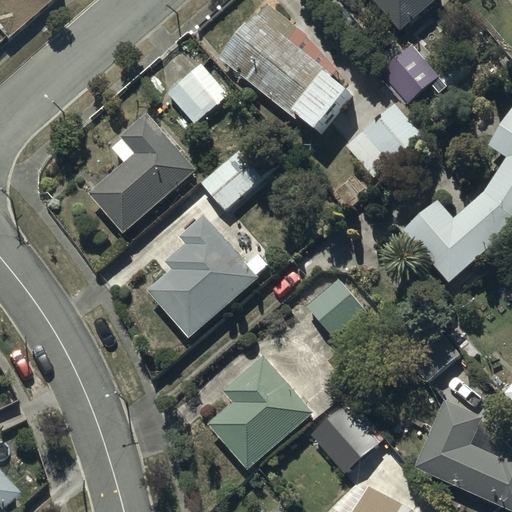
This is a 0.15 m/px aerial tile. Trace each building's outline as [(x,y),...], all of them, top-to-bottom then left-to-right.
[(371,0),(401,35),(437,5),(441,9),(451,1),(450,0),(371,0)] [(257,17),(222,61),(295,120),(298,117),(320,135),(353,95),(334,80),(339,73),(308,37),(270,6),(258,19),(257,17)] [(395,46),(375,63),(409,106),(440,80),(449,92),(475,70),(464,57),(440,78),(414,47),(404,56),(395,46)] [(204,64),(169,96),(194,127),(231,97),(204,64)] [(398,105),(348,149),(376,181),(426,138),(398,105)] [(439,203),(404,235),(450,287),(511,233),(511,110),(489,150),(507,160),(486,196),(456,221),(439,203)] [(125,142),(114,151),(127,165),(91,197),(125,236),(198,172),(150,116),(123,139),(125,142)] [(242,152),(203,185),(227,214),(266,180),(242,152)] [(176,272),(149,294),(192,341),(261,280),(206,219),(182,241),(188,247),(169,265),(176,272)] [(341,283),(310,308),(336,340),(368,314),(341,283)] [(406,358),(428,384),(460,357),(438,331),(406,358)] [(235,405),(210,427),(250,472),(314,415),(266,361),(227,395),(235,405)] [(416,472),(507,511),(511,511),(511,459),(505,457),(503,461),(472,448),(484,420),(446,403),(416,472)] [(354,404),(314,438),(325,451),(321,454),(327,460),(330,457),(346,476),(386,442),(354,404)] [(17,454),(6,467),(32,487),(43,473),(17,454)] [(0,511),(4,511),(3,511),(20,496),(0,474),(0,511)] [(360,489),(340,511),(412,511),(371,490),(369,495),(360,489)]
